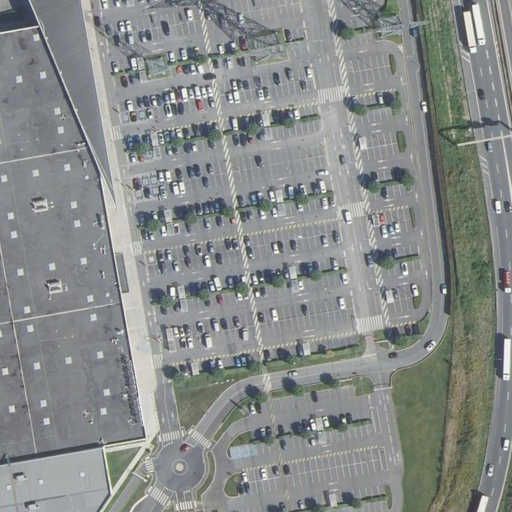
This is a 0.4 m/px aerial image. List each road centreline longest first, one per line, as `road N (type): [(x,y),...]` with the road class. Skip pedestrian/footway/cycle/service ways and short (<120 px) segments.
road 1 (motorway): [(511,308),(508,398),(487,511)]
road 2 (motorway): [(491,130),(511,297)]
road 3 (motorway): [(469,0),(491,130)]
